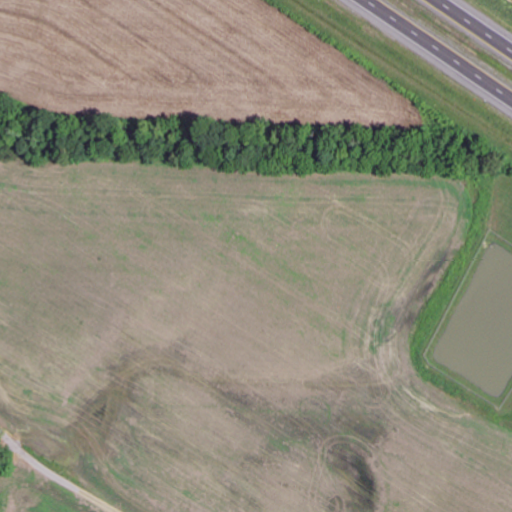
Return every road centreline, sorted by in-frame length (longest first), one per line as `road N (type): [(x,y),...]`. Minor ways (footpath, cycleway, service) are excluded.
road 1 (trunk): [(372,0),(511,95)]
road 2 (residential): [(118,511),(0,432)]
